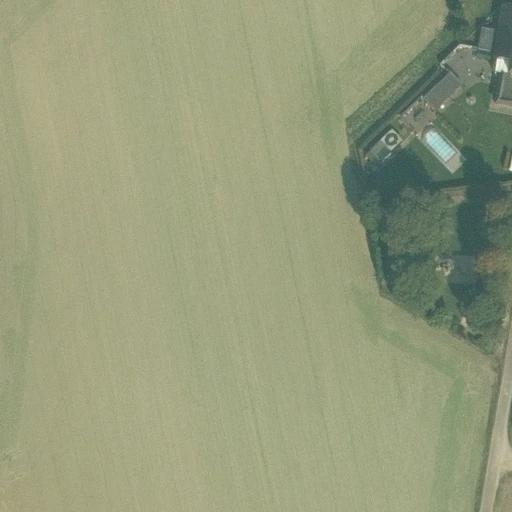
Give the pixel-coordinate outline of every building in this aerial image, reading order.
[(511,16),(505,15),(497,59),(511,61),(511,74),(510,83),(510,85),(511,84),(511,16)] [(479,55),(491,57),(494,43),(481,40),(479,55)] [(511,74),(511,61),(497,59),(494,80),(501,81),(510,83),(511,74)] [(422,99),(435,112),(460,86),(448,74),(422,99)] [(511,112),(511,84),(510,85),(510,83),(501,81),(496,110),(511,112)] [(404,113),(418,128),(433,114),(420,99),(404,113)] [(386,143),(377,151),(388,163),(397,155),(386,143)]
